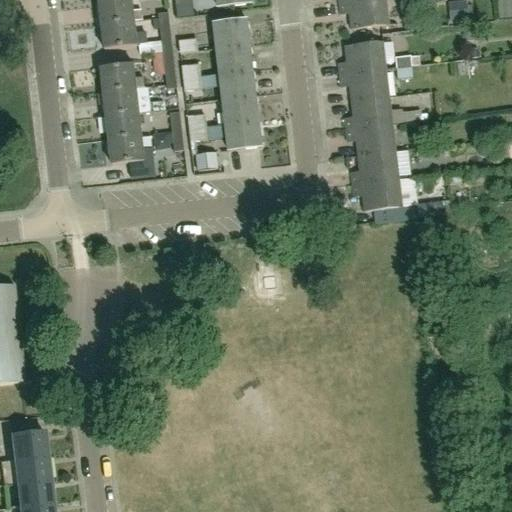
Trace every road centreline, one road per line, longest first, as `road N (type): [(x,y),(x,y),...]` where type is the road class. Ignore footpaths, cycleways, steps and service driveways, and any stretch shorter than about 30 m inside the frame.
road 1 (residential): [(61,225),(298,202),(309,190),(286,0)]
road 2 (residential): [(61,225),(34,0)]
road 3 (residential): [(98,511),(80,355),(88,301)]
